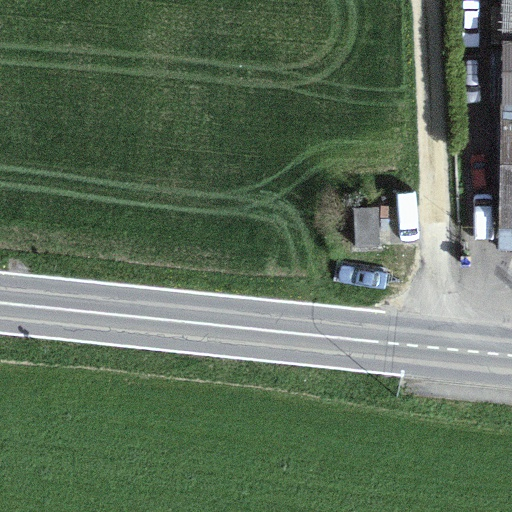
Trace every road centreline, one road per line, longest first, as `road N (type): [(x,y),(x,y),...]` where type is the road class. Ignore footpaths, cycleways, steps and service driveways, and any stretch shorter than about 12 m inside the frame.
road 1 (primary): [(511,375),(0,319)]
road 2 (track): [(442,369),(426,0)]
